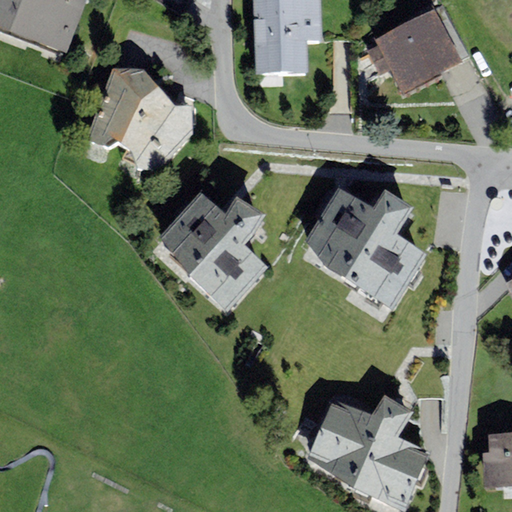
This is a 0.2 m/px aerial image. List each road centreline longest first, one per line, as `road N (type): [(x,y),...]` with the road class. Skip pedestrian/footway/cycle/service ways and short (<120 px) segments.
road 1 (residential): [(489,162),(259,132),(228,103),(222,26)]
road 2 (residential): [(448,511),(489,162)]
